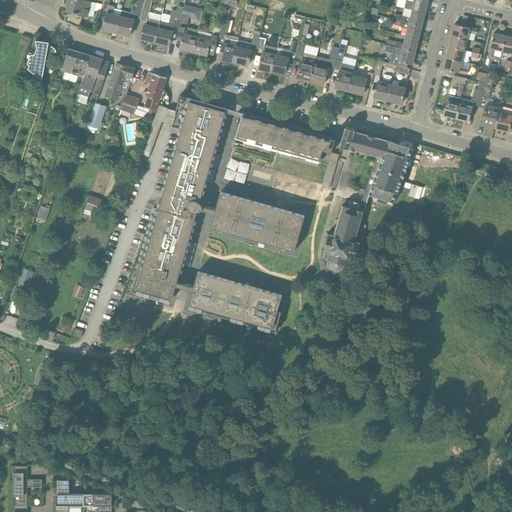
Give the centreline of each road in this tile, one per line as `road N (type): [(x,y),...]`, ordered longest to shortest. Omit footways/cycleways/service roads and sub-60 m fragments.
road 1 (tertiary): [(416,130),(182,73),(40,22)]
road 2 (residential): [(416,130),(449,1)]
